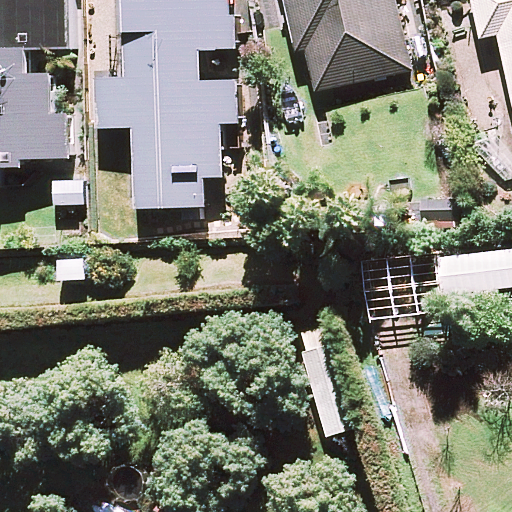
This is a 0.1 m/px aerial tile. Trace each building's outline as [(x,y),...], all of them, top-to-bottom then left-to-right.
[(0,0),(0,178),(17,182),(17,170),(44,169),(44,163),(88,161),(87,116),(72,116),(71,76),(47,77),(46,54),(90,53),(88,0),(0,0)] [(144,0),(146,80),(114,81),(116,132),(152,131),(155,210),(225,208),(224,179),(241,179),(240,127),(256,127),(254,82),(221,83),(220,52),(258,51),(256,15),(248,15),(248,0),(144,0)] [(323,54),(331,94),(426,74),(410,0),(301,0),(313,56),(323,54)] [(511,40),(511,0),(486,0),(496,44),(511,40)] [(338,324),(304,335),(338,442),(371,431),(338,324)]
